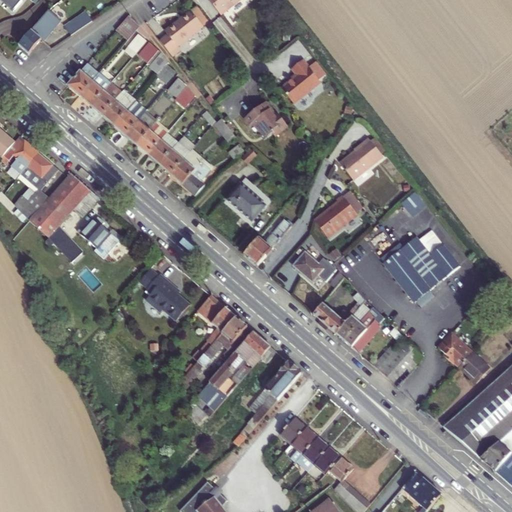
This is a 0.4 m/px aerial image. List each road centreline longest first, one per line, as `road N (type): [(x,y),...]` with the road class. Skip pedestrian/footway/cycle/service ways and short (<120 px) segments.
road 1 (primary): [(248,292),(19,93)]
road 2 (residential): [(248,292),(302,228),(328,161),(355,129)]
road 3 (primary): [(494,496),(343,375)]
road 4 (primary): [(343,375),(482,509)]
road 5 (residential): [(19,93),(53,58),(135,0)]
road 6 (primary): [(343,375),(248,292)]
